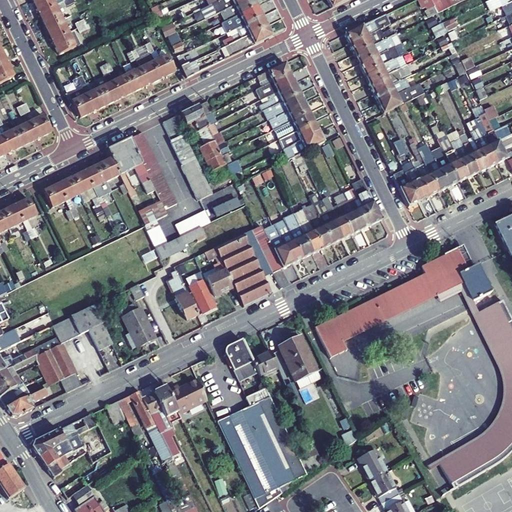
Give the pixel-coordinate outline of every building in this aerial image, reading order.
[(62,3),(60,0),(33,0),(32,1),(39,15),(55,7),(62,3)] [(222,0),(212,5),(211,5),(216,15),(220,13),(234,7),(247,0),(222,0)] [(253,0),(247,0),(234,7),(220,13),(225,23),(239,17),(257,8),(253,0)] [(348,0),(326,0),(331,9),(348,0)] [(434,7),(430,0),(417,0),(422,10),(425,9),(426,11),(434,7)] [(430,0),(434,7),(437,14),(466,0),(430,0)] [(511,1),(501,7),(506,17),(511,14),(511,1)] [(66,7),(64,2),(62,3),(55,7),(57,11),(66,7)] [(216,15),(211,5),(200,11),(205,20),(216,15)] [(57,11),(55,7),(39,15),(45,28),(62,20),(57,11)] [(437,14),(434,7),(426,11),(423,12),(427,19),(437,14)] [(262,17),(257,8),(239,17),(225,23),(221,25),(226,35),(227,34),(262,17)] [(385,16),(344,36),(349,46),(377,32),(383,29),(381,25),(388,22),(385,16)] [(262,17),(227,34),(229,39),(223,42),(226,47),(228,46),(266,27),(262,17)] [(437,37),(460,27),(456,19),(433,28),(437,37)] [(66,29),(62,20),(45,28),(52,42),(68,34),(66,29)] [(276,22),(279,32),(285,30),(282,20),(276,22)] [(85,26),(83,21),(75,25),(77,29),(85,26)] [(77,29),(75,25),(66,29),(68,34),(75,31),(77,29)] [(164,28),(166,36),(177,33),(175,25),(164,28)] [(87,30),(85,26),(77,29),(79,34),(87,30)] [(266,27),(228,46),(233,56),(271,38),(266,27)] [(379,36),(377,32),(349,46),(354,56),(389,38),(394,35),(392,30),(379,36)] [(82,45),(75,31),(68,34),(52,42),(59,56),(82,45)] [(181,43),(178,35),(168,40),(172,47),(181,43)] [(448,44),(444,37),(436,41),(440,48),(448,44)] [(389,38),(354,56),(358,65),(394,48),(389,38)] [(172,47),(174,52),(183,48),(181,43),(172,47)] [(456,53),(451,43),(440,49),(442,52),(448,49),(451,55),(456,53)] [(149,44),(145,46),(149,54),(161,80),(175,73),(167,56),(166,57),(163,50),(154,54),(149,44)] [(233,56),(228,46),(226,47),(221,49),(226,59),(233,56)] [(394,48),(358,65),(363,75),(395,60),(399,58),(394,48)] [(149,54),(139,59),(136,51),(131,53),(135,61),(139,70),(147,86),(161,80),(149,54)] [(135,61),(131,53),(127,55),(131,63),(135,61)] [(458,58),(456,53),(451,55),(448,57),(451,62),(456,59),(458,58)] [(180,67),(188,63),(185,56),(177,60),(180,67)] [(395,60),(363,75),(368,85),(400,69),(395,60)] [(186,79),(198,73),(193,62),(188,64),(188,63),(180,67),(186,79)] [(465,72),(461,63),(455,66),(460,77),(466,74),(465,72)] [(0,84),(13,78),(7,64),(0,66),(0,84)] [(112,72),(109,64),(104,66),(108,74),(112,72)] [(290,75),(285,64),(256,78),(261,88),(290,75)] [(104,76),(95,81),(107,106),(120,99),(112,83),(108,74),(104,66),(100,68),(104,76)] [(400,69),(368,85),(373,95),(404,80),(408,78),(410,76),(406,66),(400,69)] [(147,86),(139,70),(126,76),(134,93),(147,86)] [(294,84),(290,75),(261,88),(255,91),(260,101),(262,100),(266,98),(294,84)] [(134,93),(126,76),(112,83),(120,99),(134,93)] [(107,106),(95,81),(85,85),(82,77),(77,79),(93,113),(107,106)] [(412,87),(408,78),(404,80),(409,89),(412,87)] [(93,113),(77,79),(73,81),(77,89),(67,94),(79,119),(93,113)] [(459,87),(455,79),(446,84),(449,89),(449,91),(459,87)] [(481,88),(477,79),(471,82),(475,91),(481,88)] [(404,80),(373,95),(377,105),(409,89),(404,80)] [(299,94),(294,84),(266,98),(268,103),(264,105),(259,107),(261,113),(263,112),(299,94)] [(449,89),(446,84),(436,89),(438,94),(449,89)] [(412,87),(409,89),(377,105),(383,115),(387,113),(396,109),(406,104),(411,101),(408,97),(420,92),(417,85),(412,87)] [(487,98),(482,88),(475,92),(479,101),(487,98)] [(420,92),(408,97),(411,101),(415,99),(422,96),(420,92)] [(299,94),(263,112),(268,122),(304,104),(299,94)] [(420,108),(429,104),(425,95),(416,99),(420,108)] [(211,113),(205,103),(197,107),(202,118),(211,113)] [(304,104),(268,122),(273,131),(280,128),(290,123),(309,114),(304,104)] [(29,112),(25,105),(21,107),(24,115),(29,112)] [(24,115),(21,107),(16,109),(20,117),(24,115)] [(217,147),(212,137),(211,136),(207,127),(202,118),(197,107),(179,115),(185,127),(185,126),(190,136),(191,136),(199,132),(204,142),(205,141),(206,144),(199,148),(195,142),(187,145),(211,195),(216,193),(209,179),(207,175),(215,171),(226,166),(222,157),(219,151),(217,147)] [(43,117),(39,108),(29,112),(24,115),(29,124),(43,117)] [(491,109),(485,111),(489,121),(495,118),(491,109)] [(314,124),(309,114),(290,123),(280,128),(273,131),(278,141),(285,138),(314,124)] [(498,142),(493,131),(489,122),(488,122),(485,114),(478,118),(487,135),(483,137),(496,165),(506,160),(503,152),(498,142)] [(51,133),(43,117),(29,124),(37,140),(51,133)] [(197,202),(211,195),(187,145),(186,142),(174,118),(162,124),(171,142),(170,142),(182,166),(180,167),(197,202)] [(489,122),(493,131),(499,129),(495,119),(489,122)] [(37,140),(29,124),(15,130),(23,147),(37,140)] [(314,124),(285,138),(278,141),(283,151),(319,133),(314,124)] [(217,133),(213,125),(207,127),(211,136),(217,133)] [(496,165),(483,137),(479,129),(469,134),(471,138),(486,170),(496,165)] [(23,147),(15,130),(2,137),(10,153),(23,147)] [(477,174),(458,137),(457,134),(456,131),(446,136),(467,179),(477,174)] [(204,142),(199,132),(191,136),(193,139),(186,142),(187,145),(195,142),(199,148),(206,144),(205,141),(204,142)] [(2,137),(0,133),(0,157),(10,153),(2,137)] [(319,133),(283,151),(288,161),(290,160),(292,159),(294,158),(300,155),(310,151),(319,146),(324,144),(319,133)] [(130,139),(133,145),(145,139),(142,134),(130,139)] [(224,143),(219,134),(212,137),(217,147),(221,145),(224,143)] [(486,170),(471,138),(467,140),(464,134),(463,135),(458,137),(477,174),(486,170)] [(467,179),(446,136),(436,141),(440,148),(441,151),(457,184),(467,179)] [(511,147),(511,141),(509,136),(499,141),(504,151),(511,147)] [(155,191),(130,139),(107,151),(111,160),(119,176),(134,169),(147,195),(155,191)] [(145,139),(133,145),(136,151),(147,145),(145,139)] [(404,150),(400,140),(393,143),(397,153),(400,151),(404,150)] [(457,184),(441,151),(438,153),(436,150),(432,142),(426,145),(431,156),(447,189),(457,184)] [(437,193),(417,151),(413,144),(410,145),(409,146),(413,155),(414,154),(415,156),(415,157),(417,162),(420,167),(414,169),(428,198),(437,193)] [(147,145),(136,151),(139,157),(150,151),(147,145)] [(447,189),(431,156),(429,157),(424,148),(417,151),(437,193),(447,189)] [(409,159),(404,150),(400,151),(405,161),(409,159)] [(150,151),(139,157),(142,163),(153,157),(150,151)] [(232,163),(227,154),(222,157),(226,166),(232,163)] [(307,170),(300,155),(294,158),(301,173),(307,170)] [(153,157),(142,163),(144,169),(156,163),(153,157)] [(119,176),(111,160),(98,166),(106,182),(119,176)] [(240,172),(235,162),(232,163),(226,166),(231,177),(235,174),(240,172)] [(156,163),(144,169),(147,175),(159,169),(156,163)] [(428,198),(414,169),(411,165),(410,163),(401,167),(403,172),(418,203),(428,198)] [(106,182),(98,166),(84,173),(92,189),(101,185),(106,182)] [(159,169),(147,175),(150,180),(162,175),(159,169)] [(217,175),(215,171),(207,175),(209,179),(217,175)] [(418,203),(403,172),(393,177),(408,208),(418,203)] [(92,189),(84,173),(71,179),(79,196),(92,189)] [(241,185),(235,174),(231,177),(234,184),(235,187),(241,185)] [(162,175),(150,180),(153,186),(165,181),(162,175)] [(79,196),(71,179),(57,186),(65,202),(70,200),(79,196)] [(165,181),(153,186),(156,192),(167,187),(165,181)] [(381,221),(361,181),(351,186),(353,190),(371,226),(381,221)] [(105,194),(101,185),(92,189),(97,198),(101,196),(105,194)] [(127,193),(123,185),(119,187),(123,195),(127,193)] [(65,202),(57,186),(43,193),(51,209),(65,202)] [(167,187),(156,192),(159,198),(170,193),(167,187)] [(371,226),(353,190),(343,195),(361,231),(371,226)] [(170,193),(159,198),(162,204),(173,198),(170,193)] [(341,241),(323,202),(319,204),(314,195),(308,198),(312,206),(332,245),(341,241)] [(361,231),(343,195),(334,200),(337,207),(351,236),(361,231)] [(105,204),(101,196),(97,198),(100,206),(105,204)] [(100,206),(97,198),(92,200),(96,208),(100,206)] [(173,198),(162,204),(164,210),(176,204),(173,198)] [(237,198),(211,210),(216,219),(241,207),(237,198)] [(351,236),(337,207),(332,209),(327,199),(322,201),(323,202),(341,241),(351,236)] [(36,216),(29,200),(14,207),(22,223),(27,221),(36,216)] [(74,209),(70,200),(65,202),(70,211),(74,209)] [(166,216),(160,202),(137,213),(144,227),(156,221),(166,216)] [(301,208),(299,203),(289,208),(293,215),(302,210),(301,208)] [(332,245),(312,206),(306,209),(304,206),(301,208),(302,210),(322,250),(332,245)] [(22,223),(14,207),(1,213),(9,230),(22,223)] [(78,217),(74,209),(70,211),(73,219),(78,217)] [(322,250),(302,210),(293,215),(312,255),(322,250)] [(73,219),(70,211),(65,213),(69,221),(73,219)] [(204,211),(198,214),(204,226),(210,223),(204,211)] [(0,233),(9,230),(1,213),(0,213),(0,233)] [(198,214),(192,217),(198,229),(204,226),(198,214)] [(312,255),(293,215),(283,220),(283,221),(302,260),(312,255)] [(192,217),(187,220),(192,232),(198,229),(192,217)] [(511,217),(494,225),(494,226),(495,226),(508,253),(511,260),(511,217)] [(187,220),(181,223),(186,234),(192,232),(187,220)] [(32,230),(27,221),(22,223),(27,232),(31,230),(32,230)] [(156,221),(144,227),(146,232),(159,226),(156,221)] [(302,260),(283,221),(273,226),(274,228),(292,264),(302,260)] [(181,223),(175,226),(181,237),(186,234),(181,223)] [(159,226),(146,232),(149,238),(162,232),(159,226)] [(292,264),(274,228),(265,233),(264,233),(262,227),(256,230),(259,236),(267,252),(277,272),(292,264)] [(201,228),(167,244),(155,250),(160,261),(186,249),(184,246),(197,240),(198,242),(206,238),(201,228)] [(35,238),(31,230),(27,232),(31,240),(35,238)] [(256,241),(272,274),(277,272),(267,252),(259,236),(256,230),(253,231),(251,232),(256,241)] [(31,240),(27,232),(22,234),(26,242),(31,240)] [(162,232),(149,238),(152,244),(164,238),(162,232)] [(90,240),(93,246),(101,243),(98,236),(90,240)] [(271,295),(248,245),(243,236),(215,249),(219,257),(221,262),(229,279),(243,308),(271,295)] [(164,238),(152,244),(155,250),(167,244),(164,238)] [(75,253),(83,250),(80,244),(73,248),(75,253)] [(219,257),(215,249),(204,254),(208,262),(215,259),(219,257)] [(436,296),(463,283),(473,303),(490,294),(476,266),(468,271),(458,250),(421,268),(425,276),(315,330),(329,359),(345,350),(342,343),(436,296)] [(229,279),(221,262),(217,264),(213,266),(214,269),(202,275),(204,280),(206,279),(215,297),(233,288),(228,279),(229,279)] [(187,295),(176,272),(170,274),(173,280),(167,283),(186,323),(198,318),(187,295)] [(24,281),(20,273),(15,276),(18,284),(24,281)] [(215,309),(203,284),(206,283),(204,280),(202,275),(201,273),(185,280),(191,292),(187,295),(198,318),(215,309)] [(463,283),(436,296),(438,301),(459,290),(472,317),(475,315),(478,314),(473,303),(463,283)] [(13,291),(11,286),(4,289),(7,294),(13,291)] [(143,298),(137,286),(129,290),(135,302),(143,298)] [(511,321),(502,302),(478,314),(475,315),(505,375),(508,386),(508,398),(506,409),(502,420),(495,429),(487,437),(439,465),(453,491),(493,468),(505,461),(511,454),(511,321)] [(155,340),(140,310),(137,312),(133,305),(120,311),(138,348),(155,340)] [(111,346),(92,308),(80,314),(88,332),(98,352),(111,346)] [(138,348),(120,311),(119,312),(123,318),(122,319),(129,334),(125,336),(132,351),(137,348),(138,348)] [(88,332),(80,314),(52,327),(57,338),(61,346),(88,332)] [(1,336),(0,333),(0,352),(20,343),(13,330),(1,336)] [(278,347),(298,390),(320,380),(300,337),(278,347)] [(57,338),(24,355),(27,361),(32,358),(34,357),(37,355),(38,357),(61,346),(57,338)] [(251,361),(242,342),(228,349),(227,350),(226,350),(225,352),(225,353),(225,354),(226,355),(233,371),(252,362),(251,361)] [(75,374),(61,346),(38,357),(42,364),(52,385),(60,381),(75,374)] [(257,373),(260,378),(277,370),(269,352),(251,361),(252,362),(257,373)] [(3,360),(0,355),(0,374),(4,372),(25,362),(22,356),(12,361),(10,356),(3,360)] [(25,362),(4,372),(0,374),(0,386),(17,376),(14,372),(34,362),(32,358),(27,361),(25,362)] [(233,371),(239,383),(257,373),(252,362),(233,371)] [(52,385),(42,364),(38,366),(47,383),(48,387),(52,385)] [(81,387),(75,374),(60,381),(66,394),(81,387)] [(25,389),(17,376),(0,386),(0,400),(5,409),(30,396),(25,389)] [(177,387),(167,393),(177,413),(178,415),(206,401),(197,381),(179,390),(177,387)] [(34,394),(29,386),(25,389),(30,396),(34,394)] [(165,388),(153,394),(166,419),(177,413),(167,393),(165,388)] [(44,390),(34,394),(30,396),(5,409),(11,417),(17,419),(17,418),(34,410),(30,403),(32,402),(35,403),(48,396),(45,389),(44,390)] [(249,407),(217,423),(258,510),(276,498),(281,495),(279,489),(306,476),(265,389),(245,399),(249,407)] [(139,392),(130,397),(132,402),(146,430),(147,430),(163,462),(165,461),(178,487),(184,484),(171,458),(142,399),(139,392)] [(166,419),(153,394),(142,399),(171,458),(178,455),(170,438),(174,435),(169,426),(166,419)] [(124,400),(126,405),(132,402),(130,397),(124,400)] [(130,428),(137,425),(126,405),(124,400),(117,403),(126,420),(130,428)] [(115,425),(126,420),(117,403),(106,408),(115,425)] [(166,419),(169,426),(180,420),(178,415),(177,413),(166,419)] [(86,427),(88,431),(96,427),(91,416),(82,420),(86,427)] [(32,449),(38,459),(58,446),(71,439),(70,437),(71,434),(75,432),(71,425),(34,443),(32,449)] [(130,428),(137,441),(143,438),(137,425),(130,428)] [(70,437),(71,439),(78,436),(88,431),(86,427),(75,432),(71,434),(70,437)] [(343,438),(348,447),(355,442),(352,434),(343,438)] [(314,470),(322,465),(310,438),(301,442),(314,470)] [(45,469),(53,480),(62,474),(60,472),(86,453),(84,447),(63,457),(45,469)] [(357,460),(369,483),(387,474),(375,451),(357,460)] [(23,490),(0,454),(0,489),(8,501),(23,490)] [(167,502),(171,511),(173,511),(177,511),(171,499),(172,499),(157,467),(151,470),(167,502)] [(381,505),(398,496),(387,474),(369,483),(381,505)] [(106,511),(109,510),(103,501),(98,504),(86,487),(72,496),(79,507),(74,511),(106,511)] [(381,505),(384,511),(413,511),(408,502),(403,504),(398,496),(381,505)] [(159,506),(161,511),(171,511),(167,502),(159,506)] [(173,511),(186,511),(195,508),(193,503),(177,511),(173,511)]
